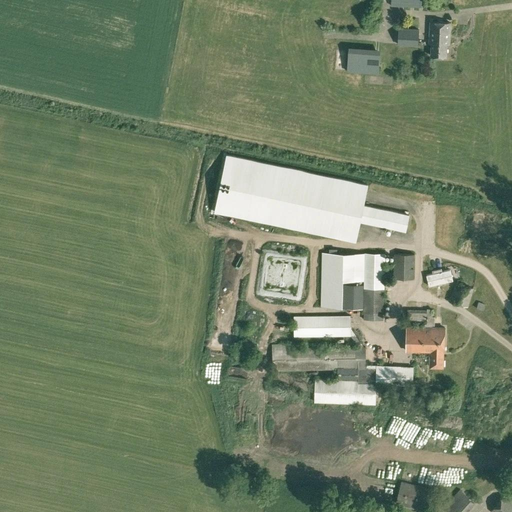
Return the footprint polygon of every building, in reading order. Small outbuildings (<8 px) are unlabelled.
[(431,54),(446,55),(447,43),(450,43),(452,23),(431,21),(429,43),(431,43),(431,54)] [(417,45),(418,38),(419,30),(399,28),(397,43),(417,45)] [(348,71),(379,73),(380,48),(350,46),(348,71)] [(363,204),(367,184),(227,154),(215,211),(355,241),(359,220),(405,230),(409,214),(363,204)] [(423,214),(422,235),(428,235),(427,247),(435,248),(437,214),(423,214)] [(312,297),(330,298),(331,281),(333,251),(314,249),(312,297)] [(364,312),(384,313),(385,253),(365,252),(364,312)] [(394,277),(415,277),(415,253),(395,253),(394,277)] [(450,299),(468,306),(474,288),(456,282),(450,299)] [(333,284),(333,303),(356,302),(355,283),(333,284)] [(405,284),(392,311),(398,314),(411,287),(405,284)] [(477,307),(483,310),(485,303),(479,301),(477,307)] [(426,325),(426,350),(431,350),(431,366),(444,366),(444,350),(445,350),(445,326),(432,325),(432,324),(435,324),(435,316),(432,316),(432,309),(408,308),(408,319),(427,319),(427,323),(425,323),(425,325),(426,325)] [(294,315),(294,336),(351,335),(351,334),(356,334),(351,327),(351,314),(294,315)] [(407,350),(426,350),(426,325),(425,325),(407,325),(407,350)] [(316,402),(376,404),(376,384),(413,385),(414,366),(366,363),(366,346),(364,346),(362,342),(357,342),(359,346),(297,347),(296,343),(272,343),(273,369),(338,368),(337,380),(316,379),(316,402)] [(396,503),(429,511),(430,511),(436,489),(402,481),(396,503)] [(444,506),(450,511),(466,511),(476,502),(460,489),(444,506)] [(511,511),(511,498),(506,493),(492,510),(494,511),(511,511)]
